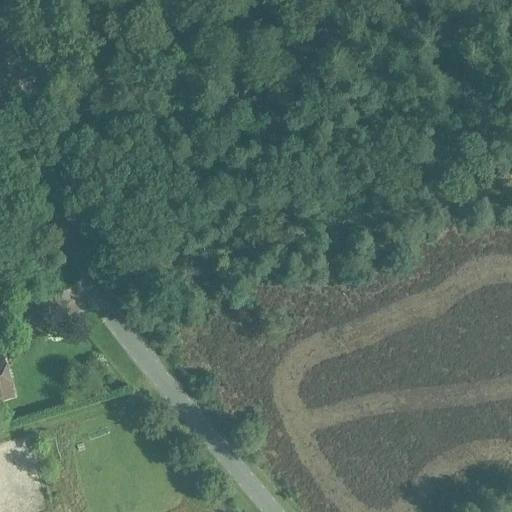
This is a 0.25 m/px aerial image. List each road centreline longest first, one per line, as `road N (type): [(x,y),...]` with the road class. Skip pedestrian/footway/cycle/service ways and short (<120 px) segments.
road 1 (unclassified): [(271,511),(96,291),(12,76)]
road 2 (tertiary): [(12,76),(284,0)]
